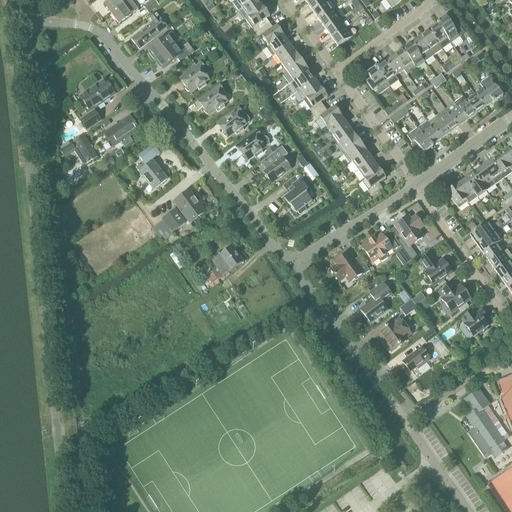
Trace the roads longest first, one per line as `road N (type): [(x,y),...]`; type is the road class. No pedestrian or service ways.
road 1 (unclassified): [(65,511),(28,144),(24,54),(37,20)]
road 2 (residential): [(307,263),(280,254),(106,38),(85,25)]
road 3 (residential): [(468,511),(310,291),(307,263)]
road 4 (residential): [(511,317),(415,185)]
road 5 (residential): [(415,185),(338,75)]
road 6 (residential): [(307,263),(415,185)]
road 7 (residential): [(338,75),(436,5),(432,0)]
